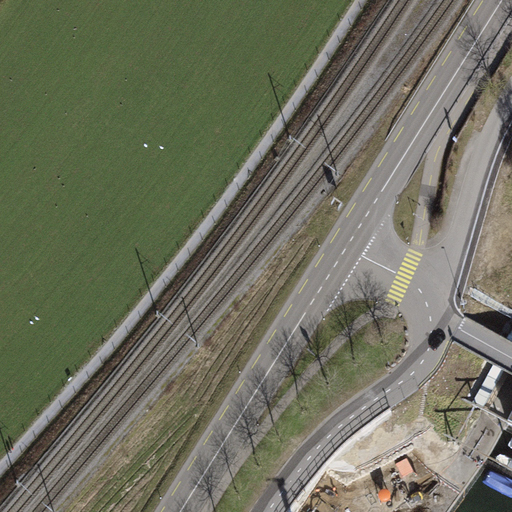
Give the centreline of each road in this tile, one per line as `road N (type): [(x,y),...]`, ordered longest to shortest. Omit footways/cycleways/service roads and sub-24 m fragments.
road 1 (primary): [(183,511),(347,247)]
road 2 (primary): [(347,247),(502,0)]
road 3 (residential): [(271,511),(336,436),(420,367),(432,340),(429,308)]
road 4 (residential): [(429,308),(511,97)]
